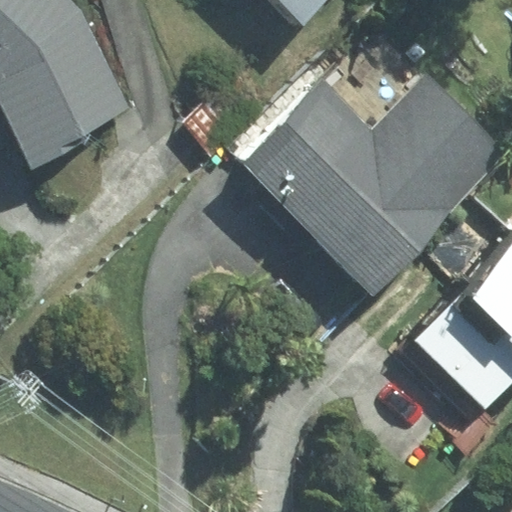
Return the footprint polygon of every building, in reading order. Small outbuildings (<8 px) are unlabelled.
[(0,0),(0,146),(10,167),(60,143),(56,137),(119,105),(70,4),(65,0),(0,0)] [(261,0),(280,19),(300,0),(261,0)] [(225,88),(177,124),(200,156),(250,120),(225,88)] [(318,88),(232,169),(352,293),(437,210),(425,198),(455,169),(397,109),(368,138),(318,88)] [(396,338),(467,405),(511,357),(511,234),(503,226),(396,338)]
